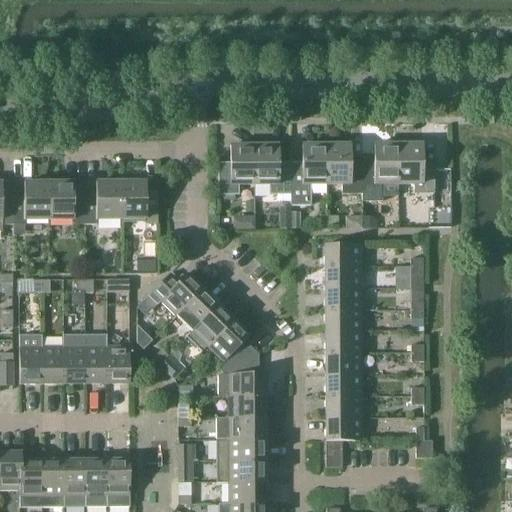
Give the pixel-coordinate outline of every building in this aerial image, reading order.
[(254,185),(254,145),(230,146),(230,169),(218,169),(218,195),(239,195),(239,186),(254,185)] [(254,145),(254,185),(270,185),(270,195),(290,195),(290,168),(278,169),(278,145),(254,145)] [(326,185),(326,145),(302,145),(302,168),(290,168),(290,195),(290,206),(311,206),(311,185),(326,185)] [(326,145),(326,185),(342,185),(342,194),(362,194),(362,168),(350,168),(350,145),(326,145)] [(383,202),(383,194),(383,184),(398,184),(398,145),(374,145),(374,168),(362,168),(362,194),(362,202),(383,202)] [(398,145),(398,184),(414,184),(414,194),(434,194),(434,168),(422,168),(422,145),(398,145)] [(0,232),(2,232),(2,225),(13,225),(13,193),(2,193),(2,183),(0,182),(0,232)] [(121,219),(121,182),(96,182),(96,192),(85,192),(85,225),(97,225),(97,220),(121,219)] [(121,182),(121,219),(145,219),(145,232),(158,232),(158,192),(146,192),(146,182),(121,182)] [(25,235),(25,225),(25,220),(49,220),(49,183),(24,183),(24,192),(13,193),(13,225),(14,225),(14,235),(25,235)] [(49,183),(49,220),(73,220),(73,225),(85,225),(85,192),(74,192),(74,183),(49,183)] [(339,217),(326,217),(327,228),(339,229),(339,217)] [(346,229),(362,229),(362,218),(346,217),(346,229)] [(325,267),(360,267),(360,245),(324,245),(325,267)] [(139,274),(154,274),(154,259),(139,259),(139,274)] [(410,268),(423,268),(423,259),(410,259),(410,268)] [(360,267),(325,267),(325,289),(361,289),(360,267)] [(410,276),(423,276),(423,268),(410,268),(410,276)] [(171,273),(148,296),(157,305),(161,302),(176,317),(203,290),(186,274),(180,281),(171,273)] [(2,275),(2,284),(15,284),(15,275),(2,275)] [(106,293),(120,293),(129,293),(129,280),(106,281),(106,293)] [(51,293),(51,282),(41,282),(41,293),(51,293)] [(94,293),(94,282),(84,282),(84,294),(94,293)] [(361,289),(325,289),(325,311),(361,311),(361,289)] [(203,290),(176,317),(192,332),(218,305),(203,290)] [(423,302),(410,302),(411,311),(423,311),(423,302)] [(207,347),(233,321),(218,305),(192,332),(207,347)] [(361,311),(325,311),(325,333),(361,333),(361,311)] [(423,311),(411,311),(411,320),(423,319),(423,311)] [(221,371),(259,355),(245,341),(250,337),(233,321),(207,347),(223,362),(219,366),(221,371)] [(136,344),(143,351),(152,342),(136,327),(136,344)] [(361,333),(325,333),(325,355),(361,354),(361,333)] [(19,336),(19,348),(19,385),(42,385),(42,348),(42,336),(19,336)] [(63,348),(63,385),(85,385),(85,336),(63,336),(63,348)] [(85,336),(85,385),(107,385),(106,347),(107,347),(107,336),(85,336)] [(411,354),(424,354),(424,346),(411,346),(411,354)] [(129,347),(107,347),(106,347),(107,385),(129,385),(129,347)] [(63,385),(63,348),(42,348),(42,385),(63,385)] [(153,359),(159,365),(168,356),(162,350),(153,359)] [(0,363),(13,362),(13,354),(0,354),(0,363)] [(159,365),(175,381),(185,370),(170,354),(168,356),(159,365)] [(361,354),(325,355),(325,376),(361,376),(361,354)] [(424,354),(411,354),(411,363),(424,363),(424,354)] [(218,397),(228,397),(265,397),(265,374),(259,374),(259,355),(221,371),(223,376),(218,376),(218,397)] [(0,371),(0,385),(13,385),(13,362),(0,363),(0,371)] [(361,376),(325,376),(325,398),(361,398),(361,376)] [(411,397),(424,397),(424,389),(411,389),(411,397)] [(228,397),(228,418),(228,419),(266,418),(265,397),(228,397)] [(424,397),(411,397),(411,406),(424,406),(424,397)] [(361,398),(325,398),(326,420),(362,420),(361,398)] [(217,440),(266,440),(266,418),(228,419),(228,418),(216,419),(217,440)] [(178,419),(178,428),(191,428),(190,419),(178,419)] [(326,442),(342,442),(362,442),(362,420),(326,420),(326,442)] [(416,442),(424,441),(424,428),(416,429),(416,442)] [(266,440),(217,440),(217,462),(266,462),(266,440)] [(416,442),(416,459),(432,459),(432,441),(416,442)] [(342,442),(326,442),(326,469),(342,468),(342,442)] [(193,446),(178,446),(178,462),(193,462),(193,446)] [(21,461),(22,461),(22,453),(0,453),(0,490),(20,490),(21,490),(21,461)] [(21,490),(20,490),(20,498),(43,498),(42,461),(22,461),(21,461),(21,490)] [(42,461),(43,498),(64,498),(64,461),(42,461)] [(64,461),(64,498),(86,498),(85,461),(64,461)] [(85,461),(86,498),(107,498),(107,461),(85,461)] [(107,461),(107,498),(130,498),(130,461),(107,461)] [(178,483),(193,483),(193,462),(178,462),(178,483)] [(266,462),(217,462),(217,484),(229,483),(266,483),(266,462)] [(229,505),(266,505),(266,483),(229,483),(229,505)] [(178,496),(178,505),(191,505),(191,496),(178,496)]
